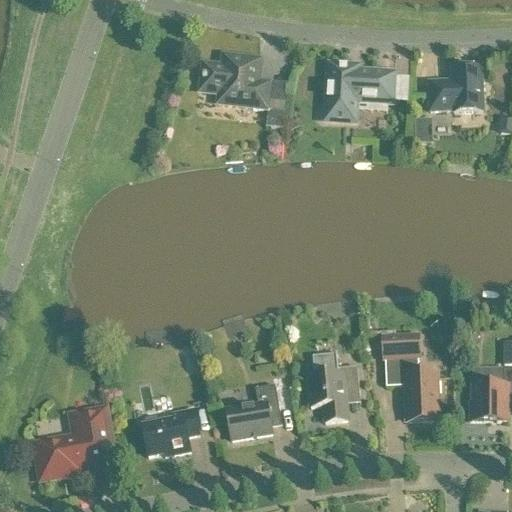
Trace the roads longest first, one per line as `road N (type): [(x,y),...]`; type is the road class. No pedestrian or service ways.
road 1 (residential): [(146,0),(323,38),(511,37)]
road 2 (unclassified): [(0,298),(102,0)]
road 3 (residential): [(150,511),(360,470),(455,465)]
